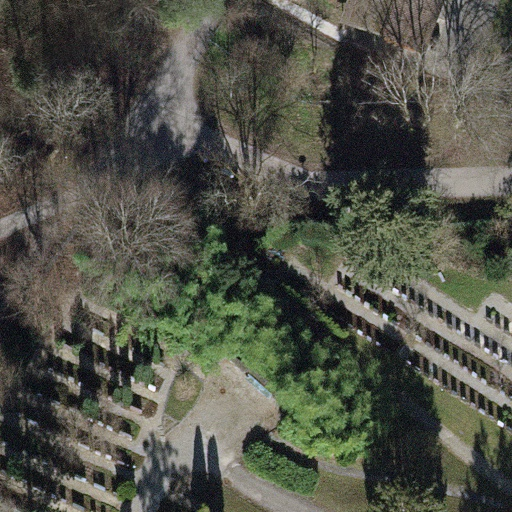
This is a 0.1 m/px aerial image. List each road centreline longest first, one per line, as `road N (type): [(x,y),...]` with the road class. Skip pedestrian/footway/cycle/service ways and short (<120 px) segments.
road 1 (track): [(511,180),(302,184),(146,118),(89,186),(0,229)]
road 2 (track): [(89,186),(0,308)]
road 3 (track): [(223,0),(146,118)]
road 4 (track): [(121,151),(219,246)]
